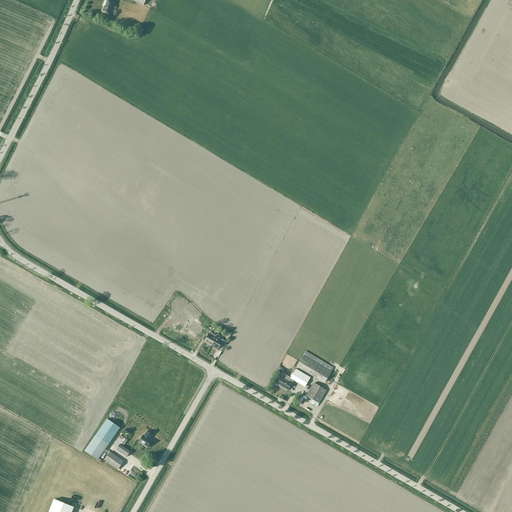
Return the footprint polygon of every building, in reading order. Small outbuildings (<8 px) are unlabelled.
[(109,14),(113,4),(106,1),(106,2),(105,1),(103,5),(104,6),(102,11),(109,14)] [(194,318),(200,313),(191,304),(185,309),(194,318)] [(194,321),(193,322),(189,326),(196,334),(201,328),(194,321)] [(211,345),(216,337),(213,336),(214,335),(209,332),(204,341),(211,345)] [(218,338),(216,337),(211,345),(217,349),(221,343),(222,344),(224,341),(219,337),(218,338)] [(304,354),(299,361),(296,367),(324,383),(331,370),(322,365),(323,364),(319,362),(319,363),(304,354)] [(296,369),(295,369),(294,368),(293,371),(294,371),(290,379),(289,381),(281,377),(277,385),(287,390),(291,383),(293,380),(304,387),(310,377),(296,369)] [(325,391),(313,384),(306,396),(318,404),(325,391)] [(107,419),(95,435),(84,451),(97,460),(98,459),(100,462),(102,460),(99,458),(108,445),(120,428),(107,419)] [(147,447),(152,441),(149,439),(152,435),(147,431),(144,435),(143,435),(138,441),(144,445),(144,446),(145,447),(146,447),(147,447)] [(120,435),(116,442),(113,446),(116,449),(126,457),(130,451),(123,446),(127,440),(120,435)] [(117,469),(123,462),(108,451),(106,453),(108,455),(104,460),(117,469)] [(71,511),(74,507),(53,499),(48,511),(71,511)]
